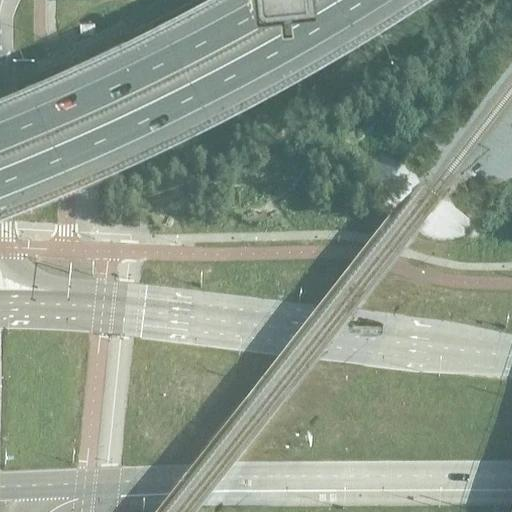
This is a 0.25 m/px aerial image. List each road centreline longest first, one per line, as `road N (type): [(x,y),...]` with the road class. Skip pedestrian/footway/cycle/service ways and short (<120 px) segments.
road 1 (secondary): [(511,355),(142,312),(0,307)]
road 2 (secondary): [(81,489),(511,485)]
road 3 (motorway): [(0,184),(199,90),(353,0)]
road 4 (motorway): [(271,0),(0,136)]
